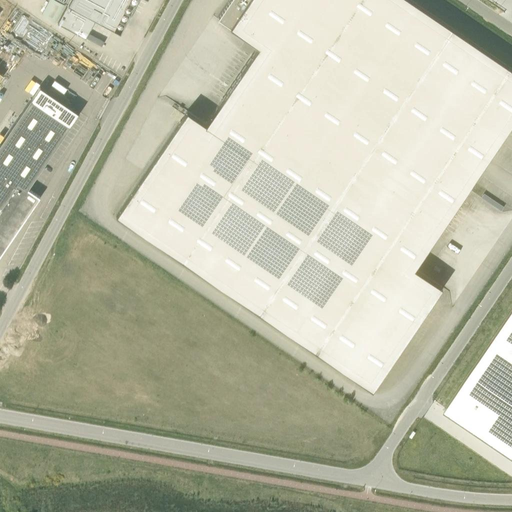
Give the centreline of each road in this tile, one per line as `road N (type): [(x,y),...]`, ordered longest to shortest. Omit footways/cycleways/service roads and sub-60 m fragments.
road 1 (unclassified): [(0,414),(369,479)]
road 2 (unclassified): [(0,330),(176,0)]
road 3 (unclassified): [(369,479),(511,267)]
road 4 (unclassified): [(369,479),(511,500)]
